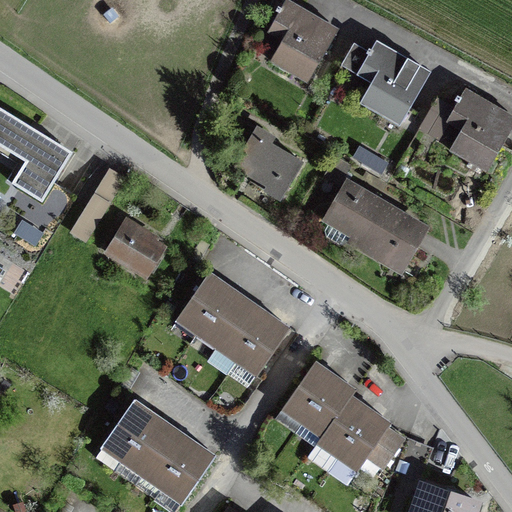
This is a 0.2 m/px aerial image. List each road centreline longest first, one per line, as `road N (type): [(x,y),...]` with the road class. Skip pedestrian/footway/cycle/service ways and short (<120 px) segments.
road 1 (unclassified): [(340,291),(0,56)]
road 2 (residential): [(197,511),(340,291)]
road 3 (residential): [(322,5),(511,106)]
road 4 (residential): [(511,178),(410,356)]
road 5 (track): [(200,194),(201,124),(250,0)]
road 6 (unclassified): [(511,493),(410,356)]
